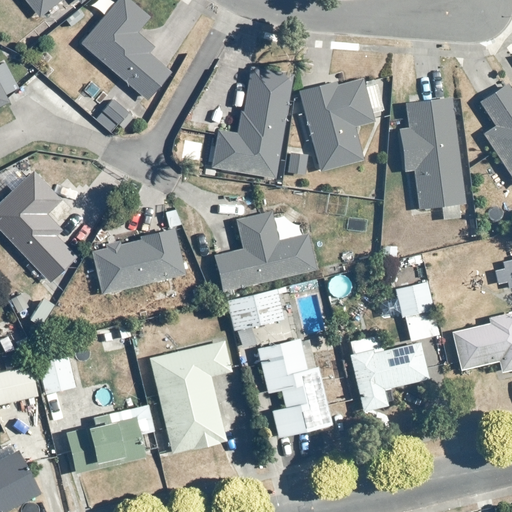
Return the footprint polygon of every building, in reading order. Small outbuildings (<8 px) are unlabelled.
[(24,0),(39,17),(58,0),(78,0),(80,3),(83,0),(24,0)] [(148,17),(128,0),(115,0),(79,43),(146,99),(170,70),(131,37),(148,17)] [(17,87),(3,59),(0,60),(0,112),(11,107),(4,94),(17,87)] [(291,75),(249,68),(238,134),(218,130),(211,167),(274,178),(291,75)] [(372,76),(299,93),(318,172),(360,162),(352,127),(373,122),(371,113),(381,111),(372,76)] [(511,92),(506,83),(478,102),(494,126),(482,134),(511,178),(511,92)] [(134,113),(113,96),(94,120),(115,137),(134,113)] [(463,203),(450,98),(404,104),(407,128),(399,129),(404,172),(411,171),(416,209),(463,203)] [(308,158),(288,154),(284,172),(304,176),(308,158)] [(60,230),(44,212),(59,199),(30,168),(0,195),(0,229),(48,282),(76,256),(56,234),(60,230)] [(277,239),(270,211),(234,219),(241,248),(213,255),(221,292),(314,270),(305,232),(277,239)] [(186,273),(174,227),(90,248),(101,294),(186,273)] [(511,287),(511,257),(500,260),(501,267),(491,269),(495,284),(504,282),(506,289),(511,287)] [(419,339),(429,337),(423,309),(430,308),(424,280),(393,287),(405,342),(419,339)] [(282,319),(275,288),(225,299),(232,330),(282,319)] [(511,368),(511,312),(486,318),(487,322),(450,331),(460,369),(497,360),(500,372),(511,368)] [(330,424),(307,334),(255,347),(266,393),(279,390),(283,406),(271,409),(278,437),(330,424)] [(405,342),(380,347),(377,334),(345,341),(361,410),(386,405),(382,388),(427,378),(419,339),(405,342)] [(230,370),(222,338),(148,356),(171,453),(224,440),(209,375),(230,370)] [(73,384),(64,340),(35,346),(43,390),(73,384)] [(0,403),(37,395),(30,363),(0,369),(0,403)] [(153,428),(147,402),(129,406),(82,418),(84,427),(63,432),(73,474),(97,468),(95,463),(122,457),(123,462),(144,457),(138,431),(153,428)] [(0,511),(38,493),(16,450),(0,458),(0,511)]
